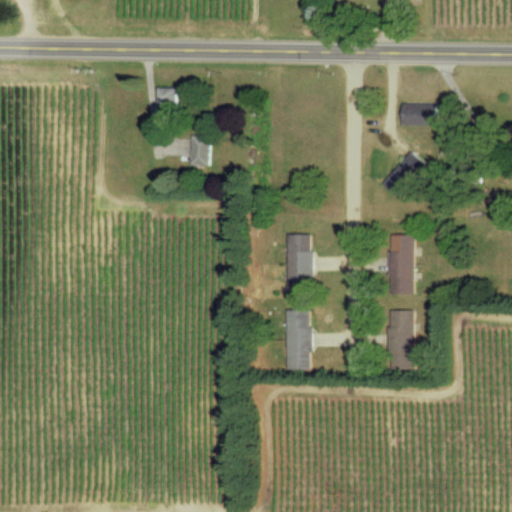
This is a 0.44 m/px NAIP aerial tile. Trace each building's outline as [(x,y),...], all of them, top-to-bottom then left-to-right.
[(161,88),(161,115),(174,115),(174,105),(181,105),(180,87),(161,88)] [(440,102),(405,103),(405,125),(440,124),(440,102)] [(195,164),(213,165),(213,137),(196,137),(195,164)] [(429,162),(413,150),(387,183),(403,196),(429,162)] [(292,278),(317,277),(317,233),(291,234),(292,278)] [(393,234),(395,293),(420,292),(418,233),(393,234)] [(293,369),(317,368),(317,309),(292,309),(293,369)] [(422,369),(421,309),(394,310),(395,370),(422,369)]
